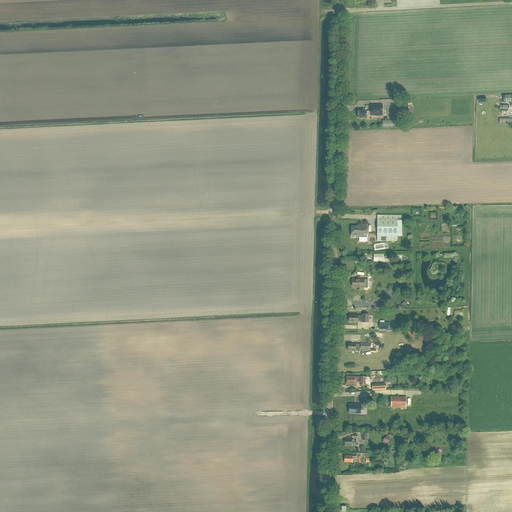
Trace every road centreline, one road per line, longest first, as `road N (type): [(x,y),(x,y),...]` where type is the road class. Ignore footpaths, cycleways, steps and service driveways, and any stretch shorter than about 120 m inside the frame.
road 1 (unclassified): [(327,511),(340,11)]
road 2 (unclassified): [(340,11),(511,3)]
